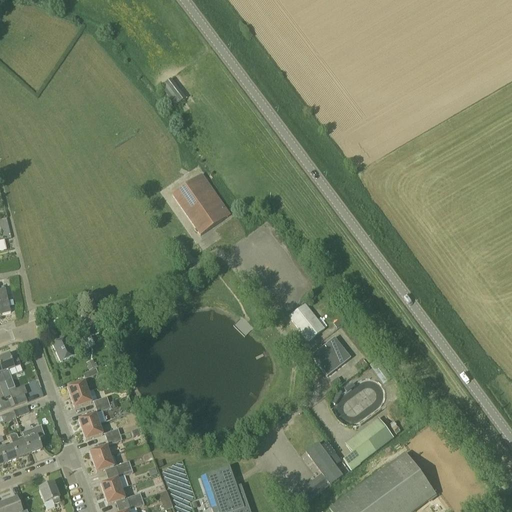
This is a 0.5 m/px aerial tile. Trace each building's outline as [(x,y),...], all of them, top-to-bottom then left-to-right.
[(175,107),(185,99),(171,80),(160,88),(175,107)] [(201,237),(230,216),(202,175),(172,195),(201,237)] [(0,290),(0,316),(10,314),(9,308),(8,302),(5,289),(0,290)] [(309,342),(324,330),(304,305),(289,318),(293,323),(309,342)] [(88,327),(99,323),(94,310),(84,314),(88,327)] [(327,378),(351,359),(335,338),(311,357),(327,378)] [(69,343),(67,339),(53,345),(61,363),(75,357),(72,349),(74,347),(72,343),(69,343)] [(3,377),(5,383),(9,392),(15,389),(10,375),(22,370),(21,367),(17,358),(11,360),(9,356),(0,359),(0,367),(4,377),(3,377)] [(89,371),(95,369),(92,361),(86,364),(89,371)] [(85,381),(98,375),(96,370),(83,375),(85,381)] [(333,389),(341,383),(338,378),(329,385),(333,389)] [(71,399),(88,393),(85,382),(67,388),(71,399)] [(335,404),(342,392),(338,390),(331,402),(335,404)] [(88,393),(71,399),(74,409),(92,404),(88,393)] [(12,400),(15,407),(27,402),(24,395),(12,400)] [(0,412),(15,407),(12,400),(6,402),(2,401),(1,399),(0,399),(0,412)] [(95,409),(109,404),(107,399),(94,403),(95,409)] [(109,404),(95,409),(97,415),(111,410),(109,404)] [(14,412),(16,419),(29,414),(27,407),(14,412)] [(82,431),(99,425),(96,415),(78,421),(82,431)] [(352,471),(361,464),(361,463),(393,438),(379,420),(347,445),(354,454),(344,461),(352,471)] [(99,425),(82,431),(85,442),(103,436),(99,425)] [(106,441),(120,436),(118,431),(104,435),(106,441)] [(30,455),(25,442),(23,438),(18,440),(17,436),(13,435),(9,437),(13,447),(18,459),(30,455)] [(120,436),(106,441),(108,447),(122,442),(120,436)] [(25,442),(30,455),(42,450),(37,437),(25,442)] [(323,475),(331,485),(343,476),(330,458),(335,454),(328,443),(322,447),(319,443),(307,453),(323,475)] [(13,447),(6,449),(5,445),(0,447),(0,448),(1,451),(6,464),(18,459),(13,447)] [(93,463),(110,458),(107,447),(89,453),(93,463)] [(413,511),(437,495),(406,453),(330,509),(331,511),(413,511)] [(145,462),(152,460),(150,454),(144,456),(145,462)] [(110,458),(93,463),(96,474),(114,468),(110,458)] [(118,473),(131,469),(129,463),(116,467),(118,473)] [(229,468),(200,478),(206,496),(209,503),(211,511),(249,511),(241,487),(240,487),(236,488),(229,470),(229,468)] [(131,469),(118,473),(120,479),(133,474),(131,469)] [(155,470),(148,472),(151,479),(157,476),(155,470)] [(308,502),(331,485),(323,475),(300,491),(308,502)] [(104,496),(121,490),(117,479),(100,485),(104,496)] [(60,503),(59,499),(53,484),(39,490),(44,505),(52,502),(54,506),(60,503)] [(121,490),(104,496),(107,506),(125,500),(121,490)] [(166,492),(160,494),(160,497),(162,501),(168,499),(167,495),(166,492)] [(129,506),(142,501),(140,495),(127,500),(129,506)] [(3,505),(5,511),(26,511),(27,511),(25,511),(21,511),(16,499),(3,505)] [(142,501),(129,506),(131,511),(144,507),(142,501)]
